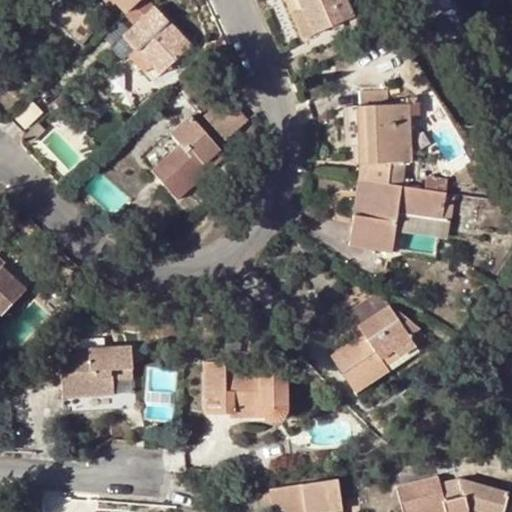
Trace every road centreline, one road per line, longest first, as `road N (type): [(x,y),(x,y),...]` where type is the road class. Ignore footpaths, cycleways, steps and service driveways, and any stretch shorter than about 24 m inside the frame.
road 1 (residential): [(230,0),(303,166),(274,219),(136,275),(0,155)]
road 2 (residential): [(0,473),(154,483)]
